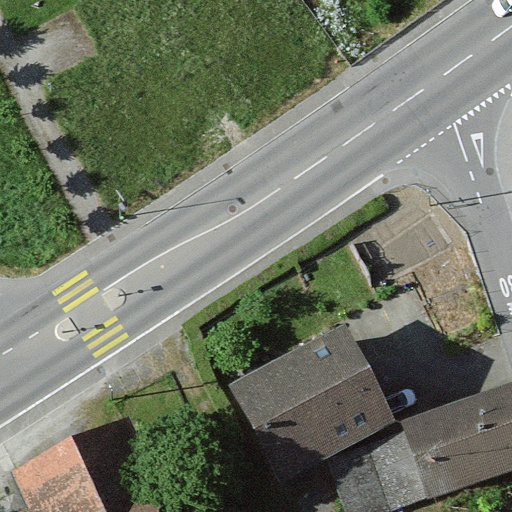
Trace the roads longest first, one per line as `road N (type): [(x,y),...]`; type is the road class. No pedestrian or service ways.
road 1 (primary): [(0,372),(427,87)]
road 2 (residential): [(511,310),(453,124),(427,87)]
